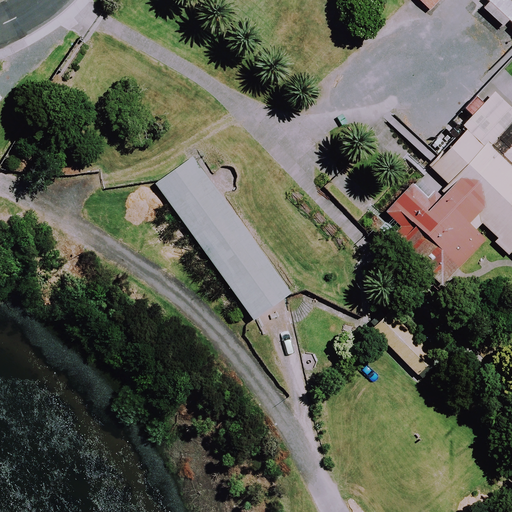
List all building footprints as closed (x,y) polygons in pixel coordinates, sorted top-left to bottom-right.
[(412,0),(428,13),(439,0),(412,0)] [(511,4),(507,0),(482,0),(511,25),(511,4)] [(377,210),(448,278),(497,226),(511,240),(511,120),(434,202),(408,177),(377,210)] [(277,299),(186,162),(144,190),(235,327),(277,299)] [(385,301),(365,320),(417,378),(437,359),(385,301)]
